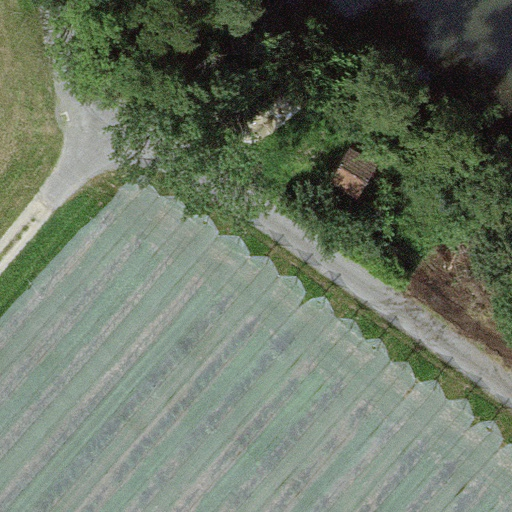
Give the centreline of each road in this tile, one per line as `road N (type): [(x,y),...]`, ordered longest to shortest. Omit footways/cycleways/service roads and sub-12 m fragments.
road 1 (track): [(67,0),(93,136),(392,286),(511,376)]
road 2 (track): [(0,248),(93,136)]
